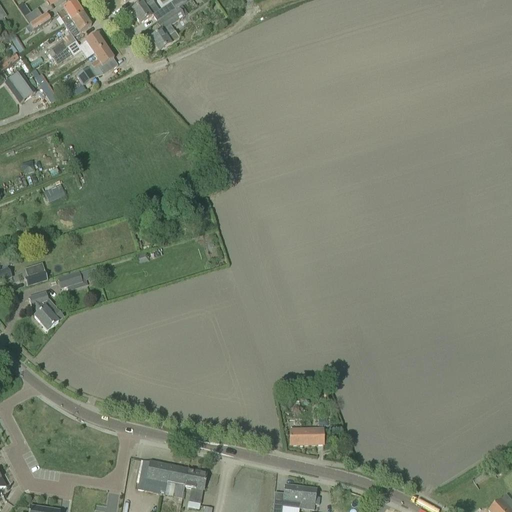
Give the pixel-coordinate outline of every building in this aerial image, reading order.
[(180,0),(177,0),(159,12),(150,0),(149,0),(131,13),(140,26),(151,18),(152,17),(157,23),(183,4),(180,0)] [(60,21),(64,27),(71,22),(82,15),(74,3),(56,15),(60,21)] [(3,20),(6,18),(0,8),(0,26),(3,31),(9,28),(3,20)] [(162,33),(164,31),(170,27),(184,18),(179,9),(156,25),(162,33)] [(25,19),(30,26),(42,18),(37,11),(25,19)] [(30,26),(35,34),(51,23),(46,15),(42,18),(30,26)] [(40,58),(44,65),(46,63),(67,49),(68,50),(76,44),(73,40),(91,28),(82,15),(71,22),(64,27),(69,34),(71,36),(49,50),(50,53),(40,58)] [(164,31),(162,33),(150,41),(159,54),(179,41),(170,27),(164,31)] [(89,50),(93,56),(105,48),(96,36),(79,48),(83,54),(89,50)] [(94,64),(98,71),(102,76),(106,73),(108,73),(117,67),(105,48),(93,56),(97,62),(94,64)] [(72,57),(68,50),(67,49),(46,63),(48,65),(50,68),(55,64),(57,67),(72,57)] [(3,61),(0,63),(0,73),(1,74),(18,62),(14,55),(7,60),(5,60),(3,61)] [(98,71),(94,64),(75,77),(82,87),(82,88),(95,79),(92,75),(98,71)] [(20,74),(4,85),(19,106),(34,95),(20,74)] [(82,87),(72,94),(73,96),(76,99),(85,92),(82,88),(82,87)] [(5,116),(10,114),(6,104),(1,107),(0,105),(0,123),(7,120),(5,116)] [(64,197),(60,187),(44,194),(48,204),(64,197)] [(148,263),(146,255),(135,258),(137,267),(148,263)] [(86,282),(98,278),(96,270),(84,274),(86,282)] [(0,284),(10,280),(6,271),(0,273),(0,284)] [(44,274),(24,280),(26,289),(47,282),(44,274)] [(60,291),(70,288),(71,291),(86,287),(82,274),(58,282),(60,291)] [(32,309),(33,308),(38,314),(34,319),(47,334),(58,324),(57,324),(63,319),(61,318),(61,315),(59,314),(57,313),(56,311),(51,316),(45,309),(44,310),(41,306),(48,304),(45,295),(29,300),(32,309)] [(289,431),(289,448),(323,447),(323,431),(289,431)] [(183,500),(185,489),(184,489),(188,472),(143,463),(139,480),(140,480),(138,491),(183,500)] [(184,489),(185,489),(191,490),(188,504),(200,506),(201,500),(204,485),(206,475),(188,472),(184,489)] [(294,509),(299,510),(302,489),(284,487),(282,501),(281,508),(294,509)] [(302,489),(299,510),(301,510),(314,511),(316,491),(302,489)] [(489,511),(511,511),(511,502),(506,497),(489,511)] [(280,511),(281,508),(282,501),(274,501),(272,511),(280,511)]
